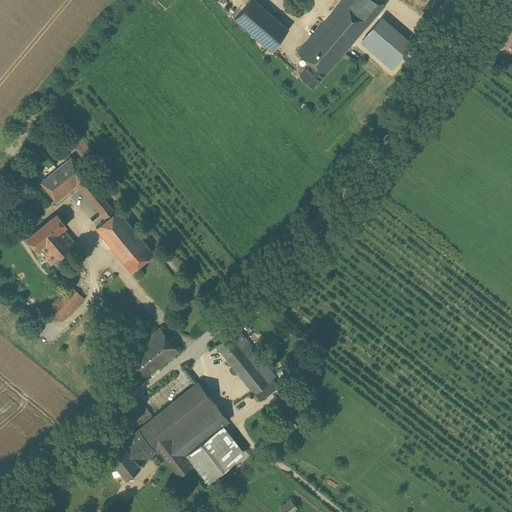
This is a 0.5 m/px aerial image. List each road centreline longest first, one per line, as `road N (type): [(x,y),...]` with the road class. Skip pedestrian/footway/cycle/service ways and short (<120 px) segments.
road 1 (unclassified): [(0,501),(243,303),(337,201),(489,0)]
road 2 (track): [(339,511),(230,431)]
